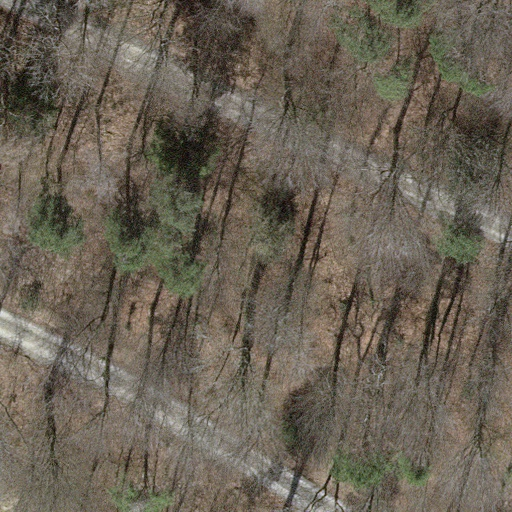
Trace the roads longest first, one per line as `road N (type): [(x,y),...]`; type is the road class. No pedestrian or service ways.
road 1 (track): [(511,232),(2,0)]
road 2 (track): [(329,511),(176,414),(0,323)]
